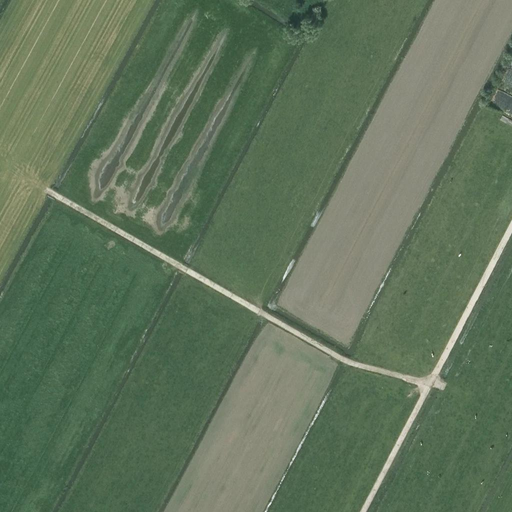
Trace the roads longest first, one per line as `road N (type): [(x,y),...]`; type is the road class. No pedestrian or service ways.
road 1 (track): [(422,395),(346,368),(28,191)]
road 2 (track): [(359,511),(511,223)]
